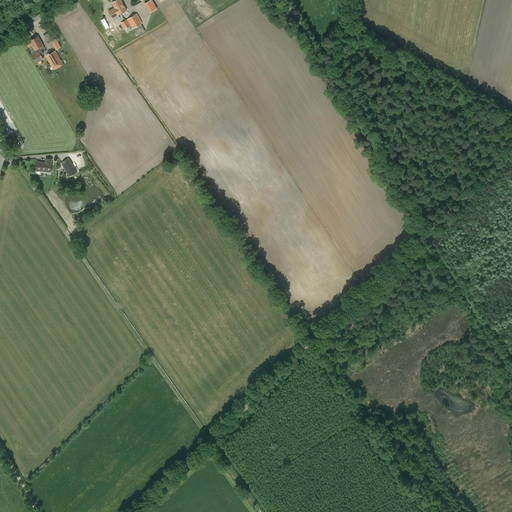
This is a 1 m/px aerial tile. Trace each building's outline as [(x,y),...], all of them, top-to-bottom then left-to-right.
[(116,0),(112,2),(115,8),(116,9),(117,8),(120,14),(126,10),(120,0),(116,0)] [(152,0),(150,0),(145,3),(147,8),(155,4),(152,0)] [(116,9),(115,8),(109,11),(112,18),(120,14),(117,8),(116,9)] [(145,31),(141,24),(142,23),(137,13),(127,19),(132,29),(134,28),(138,35),(145,31)] [(127,19),(121,23),(125,29),(130,26),(127,19)] [(32,52),(33,55),(41,50),(44,48),(42,45),(43,45),(37,36),(26,43),(28,47),(32,45),(34,49),(33,50),(32,52)] [(51,41),(55,50),(60,47),(56,39),(51,41)] [(41,50),(33,55),(37,62),(43,59),(41,54),(43,53),(41,50)] [(45,56),(53,70),(63,64),(55,50),(45,56)] [(51,172),(52,159),(45,158),(45,163),(38,162),(37,170),(40,170),(40,171),(51,172)] [(61,163),(69,177),(77,172),(69,158),(61,163)]
